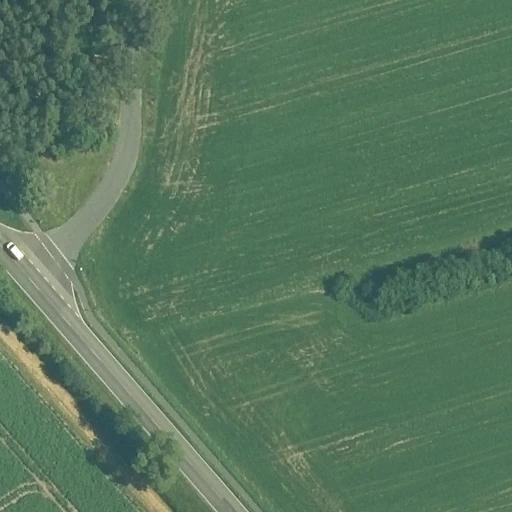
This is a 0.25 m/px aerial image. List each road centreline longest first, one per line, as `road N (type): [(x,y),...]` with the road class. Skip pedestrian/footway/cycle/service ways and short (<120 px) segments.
road 1 (unclassified): [(29,282),(83,235),(140,136),(134,0)]
road 2 (tertiary): [(29,282),(231,511)]
